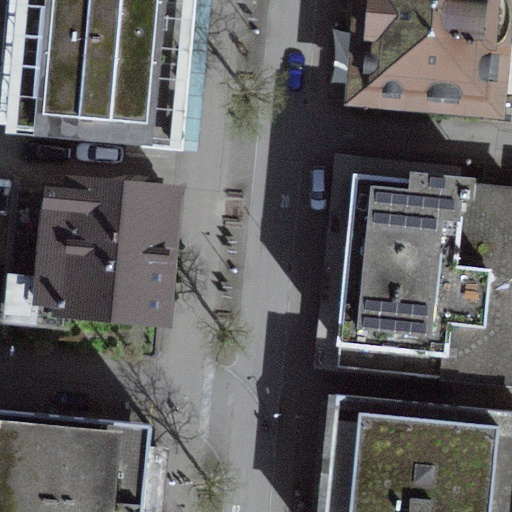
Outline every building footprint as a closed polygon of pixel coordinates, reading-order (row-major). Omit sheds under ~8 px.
[(21,0),(10,127),(143,140),(142,146),(183,150),(196,0),(21,0)] [(511,0),(371,0),(364,89),(488,100),(489,98),(511,100),(511,0)] [(511,382),(511,190),(474,187),(475,178),(411,172),(411,174),(346,167),(327,364),(511,382)] [(67,306),(160,314),(165,254),(171,194),(16,180),(4,319),(65,325),(67,306)] [(511,511),(511,409),(336,393),(324,511),(511,511)] [(150,511),(157,448),(149,447),(150,423),(0,410),(0,511),(150,511)]
